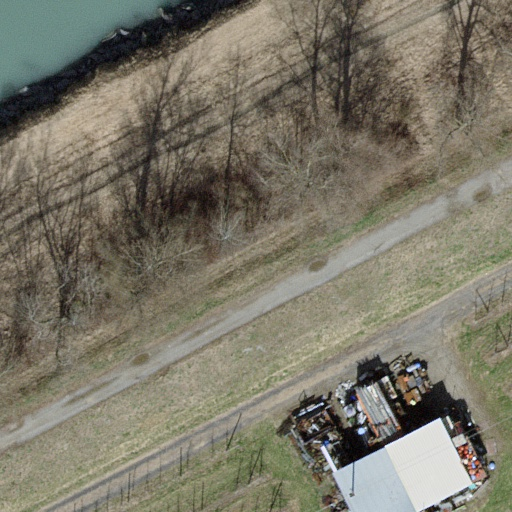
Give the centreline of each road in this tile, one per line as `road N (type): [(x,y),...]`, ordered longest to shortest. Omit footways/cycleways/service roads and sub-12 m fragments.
road 1 (track): [(0,449),(511,172)]
road 2 (track): [(511,282),(83,511)]
